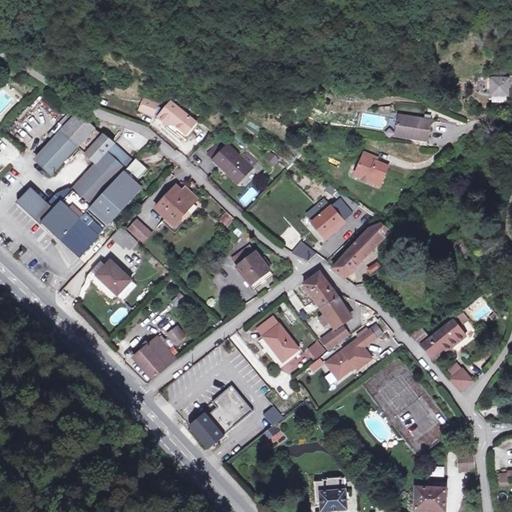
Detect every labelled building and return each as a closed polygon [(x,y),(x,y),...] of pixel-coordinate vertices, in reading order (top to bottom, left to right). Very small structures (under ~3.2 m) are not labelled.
[(491,81),(493,98),(509,97),(508,80),(491,81)] [(141,108),(154,113),(158,104),(158,102),(145,97),(141,108)] [(164,109),(159,115),(182,135),(194,122),(171,101),(164,109)] [(164,109),(158,104),(154,113),(159,115),(164,109)] [(83,143),(97,128),(81,114),(78,116),(75,113),(53,137),(56,140),(38,158),(54,173),(83,143)] [(429,119),(399,117),(398,132),(406,133),(405,137),(427,139),(429,119)] [(101,160),(116,144),(97,128),(83,143),(101,160)] [(116,144),(101,160),(87,174),(105,191),(133,161),(116,144)] [(220,151),(212,160),(223,170),(224,168),(238,180),(251,167),(239,157),(226,144),(220,151)] [(206,154),(212,160),(220,151),(214,145),(206,154)] [(245,151),(239,157),(251,167),(256,161),(245,151)] [(275,166),(279,158),(269,152),(265,159),(275,166)] [(376,161),(364,156),(354,179),(367,184),(369,180),(382,185),(388,170),(375,165),(376,161)] [(328,157),(326,163),(338,168),(340,162),(328,157)] [(69,248),(78,256),(141,190),(135,184),(148,170),(136,159),(133,161),(105,191),(90,206),(59,238),(60,239),(69,248)] [(74,190),(90,206),(105,191),(87,174),(73,189),(74,190)] [(177,188),(156,210),(175,227),(182,220),(180,218),(194,204),(177,188)] [(360,209),(329,188),(328,190),(335,196),(340,201),(332,209),(315,223),(314,224),(326,238),(331,234),(334,236),(339,231),(337,229),(360,209)] [(33,213),(43,202),(30,190),(20,200),(33,213)] [(65,199),(62,203),(53,212),(45,204),(43,202),(33,213),(59,238),(90,206),(74,190),(65,199)] [(54,195),(58,199),(62,203),(65,199),(57,191),(54,195)] [(53,203),(58,199),(54,195),(49,200),(53,203)] [(62,203),(58,199),(53,203),(49,200),(45,204),(53,212),(62,203)] [(308,215),(315,223),(332,209),(325,201),(308,215)] [(136,223),(127,233),(141,247),(151,237),(136,223)] [(382,227),(370,232),(334,269),(347,280),(390,237),(382,227)] [(119,252),(130,241),(119,231),(109,241),(119,252)] [(72,263),(78,256),(69,248),(60,239),(55,246),(72,263)] [(303,243),(293,257),(295,259),(309,263),(319,257),(303,243)] [(257,256),(256,257),(251,250),(233,263),(239,269),(238,270),(254,292),(273,278),(257,256)] [(129,285),(108,266),(94,280),(115,300),(129,285)] [(372,277),(381,269),(378,266),(370,273),(372,277)] [(304,287),(322,312),(339,300),(332,290),(321,280),(325,277),(322,274),(318,275),(304,287)] [(322,312),(325,318),(319,322),(324,330),(330,325),(335,332),(352,321),(339,300),(322,312)] [(455,322),(431,340),(421,347),(432,359),(441,352),(444,355),(466,337),(455,322)] [(378,337),(384,333),(376,323),(370,327),(378,337)] [(280,327),(265,338),(285,363),(300,352),(280,327)] [(413,337),(421,347),(431,340),(423,330),(413,337)] [(325,344),(331,352),(348,339),(340,331),(325,344)] [(371,335),(358,344),(363,351),(376,342),(371,335)] [(157,339),(133,360),(151,379),(176,362),(169,353),(175,348),(168,340),(164,343),(161,339),(159,341),(157,339)] [(327,365),(333,374),(335,372),(340,380),(354,370),(356,372),(371,362),(363,351),(358,344),(327,365)] [(312,373),(324,365),(321,359),(308,366),(312,373)] [(461,394),(474,383),(463,370),(450,381),(461,394)] [(217,409),(188,432),(207,455),(213,450),(210,447),(232,428),(235,432),(239,428),(237,425),(252,413),(243,401),(247,397),(241,390),(237,393),(232,387),(226,391),(219,394),(216,397),(214,403),(217,409)] [(312,405),(310,408),(346,459),(350,457),(318,413),(312,405)] [(272,427),(275,425),(277,423),(283,419),(274,408),(263,416),(272,427)] [(280,432),(275,425),(272,427),(261,436),(267,443),(280,432)] [(459,472),(477,471),(475,458),(471,445),(457,447),(459,472)] [(444,477),(444,467),(431,467),(431,477),(444,477)] [(318,481),(321,503),(324,502),(325,511),(348,511),(346,480),(318,481)] [(417,490),(417,511),(446,511),(447,490),(417,490)]
